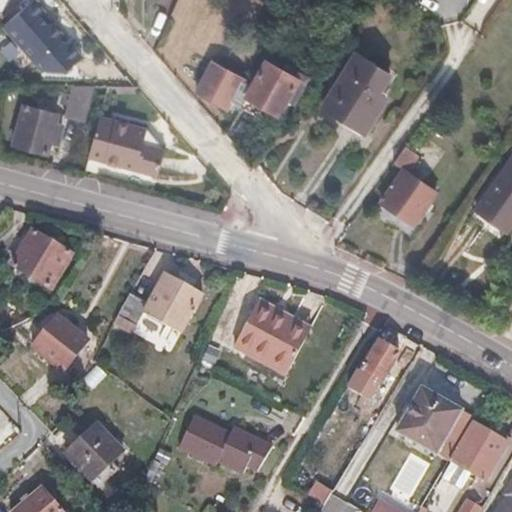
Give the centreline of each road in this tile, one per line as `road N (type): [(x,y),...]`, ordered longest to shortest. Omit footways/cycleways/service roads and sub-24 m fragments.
road 1 (residential): [(277,256),(271,214),(86,0)]
road 2 (tertiary): [(277,256),(0,182)]
road 3 (tertiary): [(511,365),(382,294),(277,256)]
